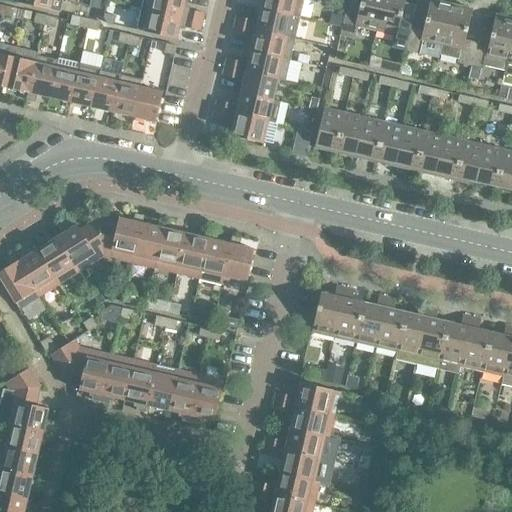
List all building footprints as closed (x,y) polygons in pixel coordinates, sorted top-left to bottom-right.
[(62,0),(17,0),(17,3),(60,13),(62,0)] [(99,9),(101,0),(90,0),(89,7),(99,9)] [(183,9),(185,0),(143,0),(141,8),(181,17),(202,22),(204,13),(183,9)] [(299,18),(303,0),(261,0),(260,9),(299,18)] [(375,31),(382,0),(360,0),(357,15),(345,12),(340,36),(353,39),(356,26),(375,31)] [(404,0),(382,0),(375,31),(395,35),(392,48),(405,51),(411,28),(399,25),(404,0)] [(441,46),(451,5),(431,0),(429,0),(423,30),(411,28),(405,51),(419,54),(422,41),(441,46)] [(471,9),(451,5),(441,46),(439,56),(458,60),(460,64),(471,66),(476,43),(464,40),(471,9)] [(12,18),(14,8),(4,6),(2,16),(12,18)] [(200,31),(202,22),(181,17),(141,8),(136,30),(176,40),(179,26),(200,31)] [(295,39),(299,18),(260,9),(257,21),(250,20),(236,16),(234,25),(248,28),(247,29),(255,30),(295,39)] [(44,25),(46,16),(36,13),(33,23),(44,25)] [(103,13),(102,18),(105,23),(114,25),(116,16),(103,13)] [(504,71),(506,61),(511,37),(511,18),(495,15),(488,46),(476,43),(471,66),(481,69),(485,66),(504,71)] [(54,28),(56,18),(46,16),(44,25),(54,28)] [(87,29),(89,19),(79,17),(77,27),(87,29)] [(100,22),(89,19),(87,29),(97,31),(100,22)] [(246,37),(247,29),(248,28),(234,25),(232,34),(246,37)] [(290,60),(295,39),(255,30),(250,51),(290,60)] [(128,45),(130,35),(120,33),(117,42),(128,45)] [(138,47),(140,38),(130,35),(128,45),(138,47)] [(0,86),(7,88),(16,48),(0,44),(0,86)] [(164,53),(174,55),(176,46),(166,44),(164,53)] [(28,93),(36,56),(37,53),(16,48),(7,88),(27,93),(28,93)] [(285,81),(290,60),(250,51),(247,63),(226,58),(224,67),(277,79),(285,81)] [(49,97),(57,61),(36,56),(28,93),(27,93),(26,100),(30,101),(35,102),(36,95),(49,97)] [(371,56),(368,67),(380,70),(383,60),(383,59),(371,56)] [(70,102),(79,64),(58,59),(57,61),(49,97),(70,102)] [(383,60),(380,70),(399,74),(401,65),(383,60)] [(91,107),(100,70),(100,69),(79,64),(70,102),(91,107)] [(273,101),(273,100),(277,79),(224,67),(222,76),(243,81),(240,93),(273,101)] [(353,78),(354,70),(340,67),(338,74),(353,78)] [(112,112),(121,75),(100,70),(91,107),(112,112)] [(369,74),(354,70),(353,78),(367,81),(369,74)] [(133,117),(140,87),(141,88),(142,80),(121,75),(112,112),(133,117)] [(392,87),(394,80),(380,76),(378,84),(392,87)] [(408,83),(394,80),(392,87),(407,90),(408,83)] [(432,96),(434,89),(419,86),(418,93),(432,96)] [(162,93),(141,88),(140,87),(133,117),(155,122),(162,93)] [(448,92),(434,89),(432,96),(446,100),(448,92)] [(280,102),(273,100),(273,101),(240,93),(237,106),(231,104),(217,100),(215,109),(268,121),(268,122),(275,124),(280,102)] [(472,106),(473,98),(459,95),(457,102),(472,106)] [(311,97),(308,109),(316,111),(319,99),(311,97)] [(488,102),(473,98),(472,106),(486,109),(488,102)] [(511,115),(511,114),(511,107),(499,104),(497,112),(511,115)] [(275,124),(268,122),(268,121),(215,109),(213,118),(227,121),(233,122),(230,136),(270,145),(275,124)] [(335,152),(344,113),(324,109),(315,148),(335,152)] [(355,157),(364,118),(344,113),(335,152),(355,157)] [(375,162),(384,123),(364,118),(355,157),(375,162)] [(395,166),(404,127),(384,123),(375,162),(395,166)] [(302,124),(300,129),(312,132),(313,127),(302,124)] [(415,171),(424,132),(404,127),(395,166),(415,171)] [(435,176),(444,136),(424,132),(415,171),(435,176)] [(455,180),(464,141),(444,136),(435,176),(455,180)] [(475,182),(484,146),(464,141),(455,180),(476,185),(476,182),(475,182)] [(495,186),(504,150),(484,146),(475,182),(476,182),(495,186)] [(511,152),(504,150),(495,186),(511,190),(511,152)] [(142,223),(144,216),(139,215),(135,214),(133,221),(118,218),(117,224),(97,219),(103,256),(133,263),(142,223)] [(103,256),(97,219),(80,230),(76,225),(56,238),(78,272),(103,256)] [(155,268),(164,229),(142,223),(133,263),(155,268)] [(177,273),(186,234),(164,229),(155,268),(177,273)] [(199,279),(208,239),(186,234),(177,273),(199,279)] [(232,236),(230,244),(221,284),(244,289),(246,282),(254,249),(239,246),(240,239),(236,238),(236,237),(232,236)] [(78,272),(56,238),(37,250),(59,284),(78,272)] [(230,244),(208,239),(199,279),(221,284),(230,244)] [(59,284),(37,250),(18,261),(18,262),(39,296),(59,284)] [(18,262),(18,261),(14,255),(10,257),(10,258),(7,260),(10,266),(0,271),(0,278),(15,303),(16,303),(19,309),(39,296),(18,262)] [(333,337),(345,288),(337,286),(334,296),(321,293),(312,332),(333,337)] [(354,342),(364,303),(351,300),(353,290),(345,288),(333,337),(354,342)] [(101,293),(94,298),(99,306),(106,301),(101,293)] [(136,295),(126,293),(123,302),(134,305),(136,295)] [(376,347),(387,298),(379,296),(376,306),(364,303),(354,342),(376,347)] [(397,352),(406,313),(393,310),(396,300),(387,298),(376,347),(397,352)] [(168,312),(170,303),(160,300),(158,310),(168,312)] [(180,305),(170,303),(168,312),(178,315),(180,305)] [(416,364),(429,308),(421,306),(418,316),(406,313),(397,352),(395,360),(416,364)] [(205,307),(202,320),(212,322),(215,310),(205,307)] [(132,311),(122,308),(120,318),(130,320),(132,311)] [(437,369),(448,323),(435,320),(438,310),(429,308),(416,364),(437,369)] [(458,374),(460,366),(472,317),(463,315),(460,326),(448,323),(437,369),(458,374)] [(164,328),(166,319),(156,316),(154,326),(164,328)] [(224,316),(222,325),(237,329),(239,319),(224,316)] [(83,323),(88,331),(97,326),(92,317),(83,323)] [(481,371),(491,333),(478,330),(480,320),(472,317),(460,366),(481,371)] [(177,321),(166,319),(164,328),(175,331),(177,321)] [(502,376),(511,335),(511,326),(505,325),(503,335),(491,333),(481,371),(502,376)] [(209,338),(211,329),(200,326),(198,336),(209,338)] [(221,331),(211,329),(209,338),(219,341),(221,331)] [(511,386),(511,335),(502,376),(501,384),(511,386)] [(40,343),(45,351),(54,345),(49,337),(40,343)] [(62,373),(80,348),(74,340),(51,355),(62,373)] [(102,395),(111,355),(80,348),(62,373),(81,377),(79,390),(94,393),(93,400),(96,401),(96,402),(101,403),(102,395)] [(19,353),(4,362),(10,373),(26,363),(19,353)] [(124,400),(133,360),(111,355),(102,395),(101,403),(109,404),(110,397),(124,400)] [(145,413),(146,405),(156,366),(133,360),(124,400),(138,403),(136,411),(145,413)] [(329,365),(325,383),(339,386),(343,369),(329,365)] [(169,410),(178,371),(156,366),(146,405),(169,410)] [(5,383),(10,391),(40,386),(29,368),(5,383)] [(316,368),(313,381),(324,383),(327,370),(316,368)] [(189,423),(200,376),(178,371),(169,410),(182,414),(181,421),(189,423)] [(347,375),(344,388),(356,391),(359,378),(347,375)] [(223,381),(200,376),(189,423),(197,425),(199,418),(214,421),(217,409),(222,389),(221,389),(223,381)] [(300,383),(294,406),(334,415),(339,392),(332,390),(300,383)] [(35,406),(40,387),(40,386),(10,391),(2,389),(0,399),(0,422),(3,423),(50,434),(52,425),(45,423),(48,409),(35,406)] [(276,392),(274,401),(287,404),(289,395),(276,392)] [(285,413),(287,404),(274,401),(272,410),(285,413)] [(329,437),(334,415),(294,406),(289,428),(329,437)] [(48,442),(50,434),(3,423),(0,434),(0,445),(38,454),(41,440),(48,442)] [(324,460),(329,437),(289,428),(286,442),(265,437),(263,445),(277,449),(277,448),(284,450),(324,460)] [(0,468),(32,476),(38,454),(0,445),(0,468)] [(319,482),(324,460),(284,450),(277,448),(277,449),(263,445),(261,454),(275,457),(276,457),(282,459),(279,473),(319,482)] [(0,492),(27,499),(32,476),(0,468),(0,492)] [(314,504),(319,482),(279,473),(276,486),(269,485),(269,484),(255,481),(253,490),(267,493),(266,494),(274,495),(314,504)] [(311,511),(314,504),(274,495),(266,494),(267,493),(253,490),(251,499),(272,503),(269,511),(311,511)] [(0,511),(24,511),(27,499),(0,492),(0,511)]
